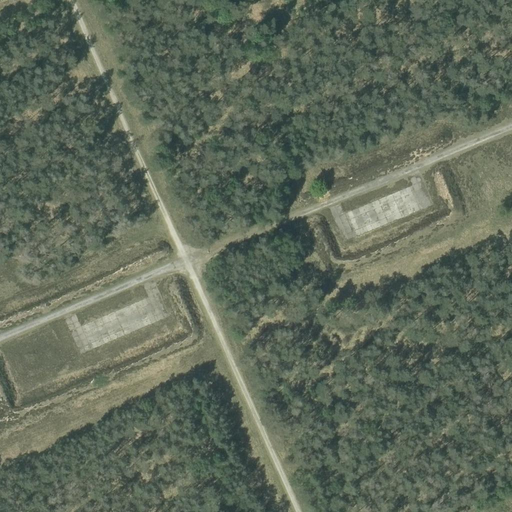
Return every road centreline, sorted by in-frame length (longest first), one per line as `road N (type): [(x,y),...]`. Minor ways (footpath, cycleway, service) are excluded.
road 1 (track): [(298,511),(66,0)]
road 2 (track): [(511,130),(0,343)]
